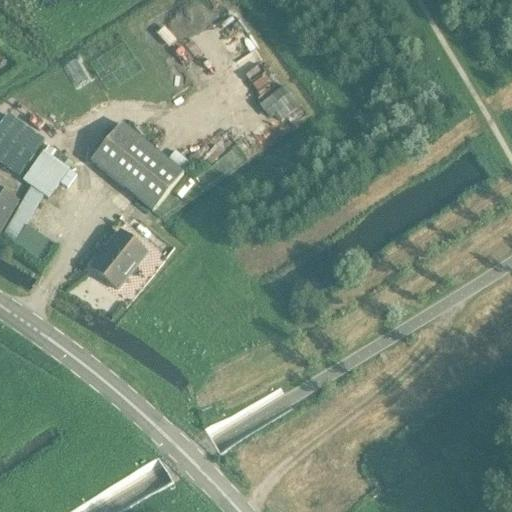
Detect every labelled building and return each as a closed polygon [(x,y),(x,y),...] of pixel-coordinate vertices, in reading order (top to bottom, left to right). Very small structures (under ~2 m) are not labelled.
[(43,144),(44,143),(9,118),(0,129),(0,166),(18,179),(43,144)] [(121,126),(91,164),(153,214),(184,176),(121,126)] [(31,189),(2,237),(43,265),(56,247),(26,228),(44,198),(48,202),(70,171),(44,153),(23,183),(31,189)] [(0,235),(18,206),(0,194),(0,235)] [(143,238),(156,248),(162,241),(149,231),(143,238)] [(121,235),(92,271),(118,292),(147,256),(121,235)]
